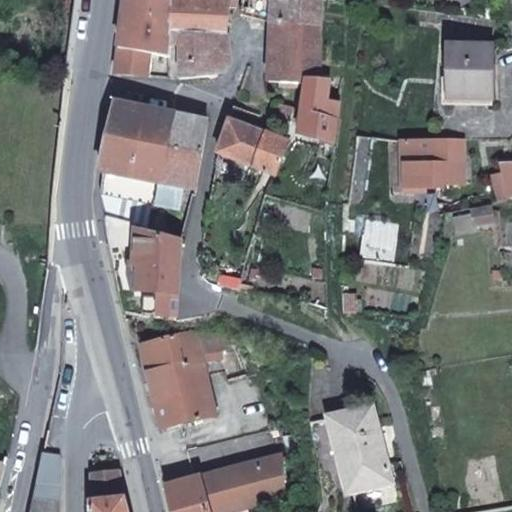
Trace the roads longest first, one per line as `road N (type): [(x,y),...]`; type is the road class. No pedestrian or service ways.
road 1 (residential): [(11,511),(53,290),(79,256)]
road 2 (secondary): [(79,256),(69,191),(102,0)]
road 3 (secondary): [(121,392),(79,256)]
road 4 (secondary): [(121,392),(101,401),(79,428),(73,511)]
road 5 (secondary): [(121,392),(153,511)]
